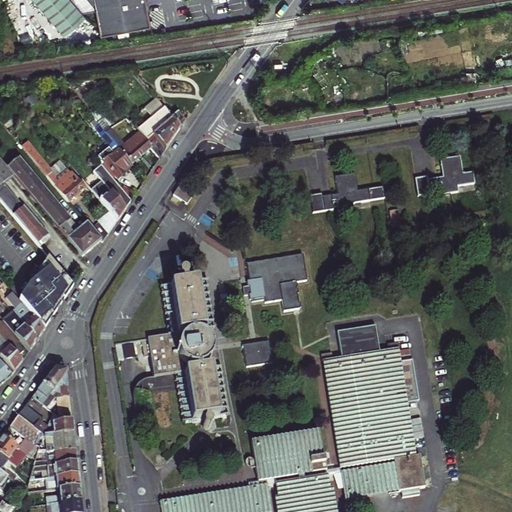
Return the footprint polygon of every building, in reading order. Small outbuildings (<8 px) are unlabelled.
[(85,15),(72,0),(35,0),(64,34),(86,16),(85,15)] [(85,0),(94,9),(137,0),(85,0)] [(165,149),(180,127),(172,117),(164,107),(138,128),(148,139),(153,135),(165,149)] [(172,117),(180,127),(185,120),(178,112),(172,117)] [(104,120),(99,124),(105,132),(111,128),(104,120)] [(148,139),(138,128),(135,131),(138,134),(150,148),(159,159),(165,149),(153,135),(148,139)] [(125,145),(112,130),(107,133),(132,164),(150,148),(138,134),(125,145)] [(132,164),(107,133),(102,137),(114,152),(106,158),(108,160),(105,163),(118,179),(125,174),(123,172),(132,164)] [(21,136),(16,140),(66,198),(82,184),(65,165),(60,169),(56,165),(50,170),(21,136)] [(67,145),(59,151),(69,163),(76,156),(67,145)] [(441,183),(443,194),(458,192),(457,186),(474,183),(472,172),(462,173),(459,156),(439,159),(442,177),(435,178),(427,180),(427,177),(415,179),(417,196),(438,192),(436,184),(441,183)] [(25,189),(83,256),(101,240),(88,225),(87,223),(80,229),(17,158),(6,167),(25,189)] [(0,159),(0,199),(36,241),(38,244),(48,236),(15,198),(25,189),(6,167),(0,159)] [(123,172),(125,174),(134,166),(132,164),(123,172)] [(80,167),(75,171),(94,193),(99,189),(87,176),(86,177),(83,174),(85,172),(80,167)] [(353,174),(333,177),(336,194),(321,197),(320,194),(308,196),(311,213),(332,210),(330,201),(337,200),(339,211),(352,209),(350,203),(383,198),(381,187),(356,191),(353,174)] [(114,179),(96,195),(118,221),(132,200),(114,179)] [(179,185),(172,196),(185,205),(192,194),(179,185)] [(101,240),(103,243),(116,223),(105,211),(88,225),(101,240)] [(396,212),(388,213),(390,228),(399,227),(396,212)] [(245,280),(246,285),(249,299),(250,299),(251,301),(263,299),(263,302),(280,299),(282,310),(297,307),(293,281),(304,279),(299,254),(246,263),(248,280),(245,280)] [(74,286),(54,262),(21,293),(17,297),(44,329),(48,324),(74,286)] [(181,282),(187,276),(186,274),(179,271),(175,276),(181,282)] [(179,390),(184,424),(206,420),(226,417),(217,366),(204,368),(203,365),(207,362),(209,357),(211,352),(211,350),(210,348),(210,346),(210,345),(209,344),(207,341),(204,338),(201,336),(198,335),(198,331),(211,329),(202,278),(181,282),(177,282),(162,285),(170,335),(147,340),(149,355),(153,377),(176,373),(179,390)] [(19,308),(14,312),(37,340),(44,329),(17,297),(13,301),(19,308)] [(4,320),(29,350),(37,340),(14,312),(4,320)] [(0,335),(17,355),(24,349),(0,321),(0,335)] [(248,487),(159,502),(160,511),(255,511),(270,510),(265,485),(274,484),(278,511),(330,511),(324,475),(339,472),(343,495),(386,488),(396,486),(397,490),(399,490),(400,496),(418,493),(417,487),(424,486),(419,458),(413,459),(403,400),(418,398),(411,356),(396,359),(393,346),(398,345),(397,340),(386,341),(387,347),(378,348),(374,323),(336,329),(340,355),(331,356),(330,351),(320,353),(321,358),(325,357),(343,465),(324,468),(322,456),(315,457),(314,451),(319,450),(316,433),(250,444),(252,454),(256,480),(247,482),(248,487)] [(0,361),(11,375),(22,361),(17,355),(0,335),(0,361)] [(149,355),(147,340),(141,341),(144,356),(149,355)] [(256,343),(242,345),(244,359),(245,367),(271,363),(268,341),(256,343)] [(134,343),(117,344),(118,358),(135,357),(134,343)] [(0,384),(11,375),(0,361),(0,384)] [(57,418),(58,412),(51,407),(55,401),(54,400),(56,396),(61,397),(61,400),(70,400),(67,375),(60,374),(54,373),(32,401),(54,418),(57,420),(57,418)] [(39,425),(35,432),(42,437),(73,436),(72,424),(63,425),(57,420),(54,418),(51,426),(53,427),(53,429),(48,430),(47,431),(39,425)] [(42,437),(35,432),(19,419),(14,426),(10,431),(29,446),(39,454),(38,456),(48,456),(75,455),(73,436),(42,437)] [(211,428),(212,426),(211,424),(210,422),(208,421),(206,420),(204,421),(203,422),(201,424),(201,426),(201,428),(202,430),(204,431),(206,431),(208,431),(210,430),(211,428)] [(22,458),(1,442),(0,443),(0,458),(10,466),(14,469),(22,458)] [(24,453),(36,463),(38,456),(39,454),(29,446),(24,453)] [(75,455),(48,456),(48,464),(36,464),(35,469),(49,469),(77,467),(75,455)] [(0,476),(14,488),(18,483),(5,473),(10,466),(0,458),(0,476)] [(49,469),(49,481),(78,479),(77,467),(49,469)] [(0,493),(6,498),(14,488),(0,476),(0,493)] [(26,497),(59,494),(79,492),(78,479),(49,481),(31,482),(26,497)] [(79,492),(59,494),(59,500),(46,501),(47,509),(51,508),(81,506),(79,492)] [(11,502),(6,511),(4,511),(11,511),(16,506),(11,502)]
